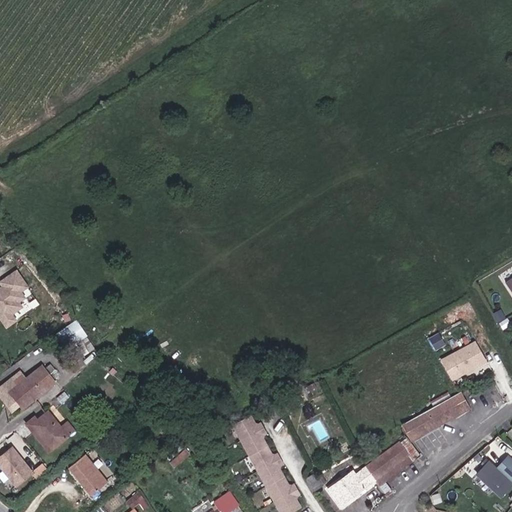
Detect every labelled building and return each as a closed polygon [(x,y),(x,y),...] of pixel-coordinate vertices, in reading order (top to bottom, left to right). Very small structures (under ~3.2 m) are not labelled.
[(23,305),(19,300),(15,294),(21,289),(28,285),(17,269),(1,281),(4,285),(0,287),(0,313),(8,325),(17,318),(12,312),(23,305)] [(25,296),(21,289),(15,294),(19,300),(25,296)] [(78,318),(57,331),(68,348),(88,335),(78,318)] [(476,344),(445,361),(455,379),(486,363),(476,344)] [(59,382),(57,380),(52,374),(60,368),(56,363),(49,369),(46,365),(13,391),(26,408),(59,382)] [(64,374),(60,368),(52,374),(57,380),(64,374)] [(462,394),(406,425),(415,442),(471,410),(462,394)] [(65,427),(52,413),(39,423),(36,426),(56,448),(72,435),(65,427)] [(257,430),(253,418),(235,427),(281,511),(298,511),(303,510),(295,500),(290,490),(291,486),(279,470),(273,460),(274,456),(266,440),(262,439),(257,430)] [(51,452),(56,448),(36,426),(39,423),(36,419),(29,425),(51,452)] [(65,427),(72,435),(78,429),(72,421),(65,427)] [(269,436),(263,426),(257,430),(262,439),(269,436)] [(34,468),(41,462),(20,437),(12,444),(34,468)] [(418,459),(407,443),(399,449),(355,477),(352,473),(326,491),(339,508),(373,484),(376,489),(418,459)] [(34,474),(13,447),(0,456),(0,467),(16,488),(34,474)] [(285,466),(280,456),(273,460),(279,470),(285,466)] [(477,476),(492,489),(501,497),(511,484),(511,460),(507,456),(496,469),(489,463),(477,476)] [(92,496),(109,482),(91,459),(73,471),(92,496)] [(321,473),(307,481),(311,488),(315,486),(317,490),(327,485),(321,473)] [(92,496),(95,500),(112,486),(109,482),(92,496)] [(302,496),(296,487),(290,490),(295,500),(302,496)] [(127,500),(133,507),(145,497),(139,490),(127,500)] [(232,511),(234,511),(225,500),(217,506),(217,511),(232,511)]
